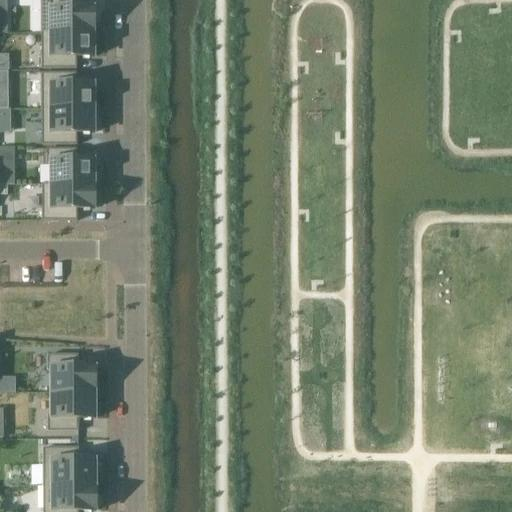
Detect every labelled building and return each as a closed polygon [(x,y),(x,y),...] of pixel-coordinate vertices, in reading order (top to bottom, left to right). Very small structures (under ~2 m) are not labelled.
[(76,0),(41,0),(41,34),(93,34),(93,10),(76,10),(76,0)] [(93,34),(41,34),(41,70),(77,70),(77,58),(93,58),(93,34)] [(8,73),(0,72),(0,86),(8,87),(8,73)] [(77,74),(41,74),(42,110),(93,110),(93,86),(77,86),(77,74)] [(93,110),(42,110),(42,146),(77,146),(77,134),(93,134),(93,110)] [(15,149),(0,148),(0,163),(15,163),(15,149)] [(77,150),(46,150),(46,165),(51,165),(51,185),(51,186),(93,186),(93,162),(77,162),(77,150)] [(51,185),(42,185),(42,222),(77,222),(77,210),(94,210),(93,186),(51,186),(51,185)] [(78,356),(47,356),(47,372),(52,372),(52,395),(94,394),(94,369),(78,369),(78,356)] [(15,379),(0,378),(0,393),(15,394),(15,379)] [(52,417),(47,417),(47,433),(78,433),(78,420),(94,419),(94,394),(52,395),(52,417)] [(78,449),(43,449),(43,487),(95,487),(94,462),(78,462),(78,449)] [(94,511),(95,487),(43,487),(42,511),(94,511)]
